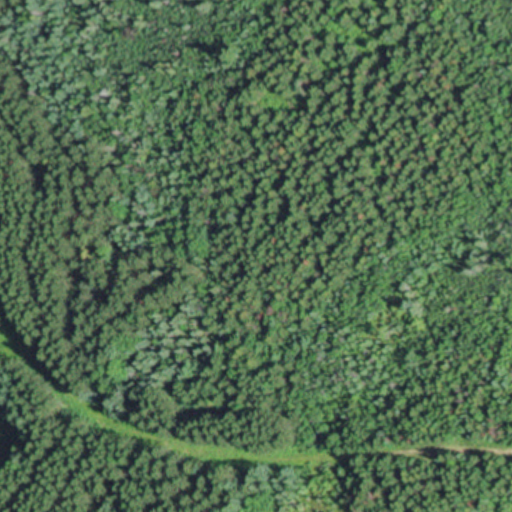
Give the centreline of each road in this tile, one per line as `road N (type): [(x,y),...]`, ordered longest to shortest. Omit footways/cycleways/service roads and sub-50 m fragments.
road 1 (residential): [(377,451),(284,447),(169,420),(100,367),(40,251),(0,122)]
road 2 (residential): [(377,451),(511,461)]
